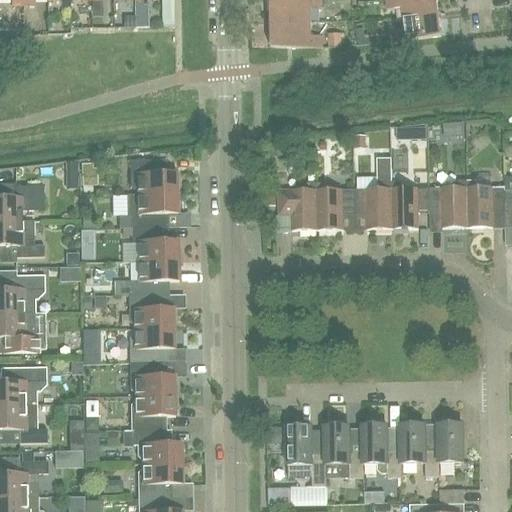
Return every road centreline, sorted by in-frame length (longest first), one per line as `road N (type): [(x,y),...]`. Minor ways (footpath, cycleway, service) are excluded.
road 1 (residential): [(497,325),(452,279),(232,280)]
road 2 (residential): [(232,280),(228,0)]
road 3 (residential): [(235,511),(232,280)]
road 4 (residential): [(295,398),(497,393)]
